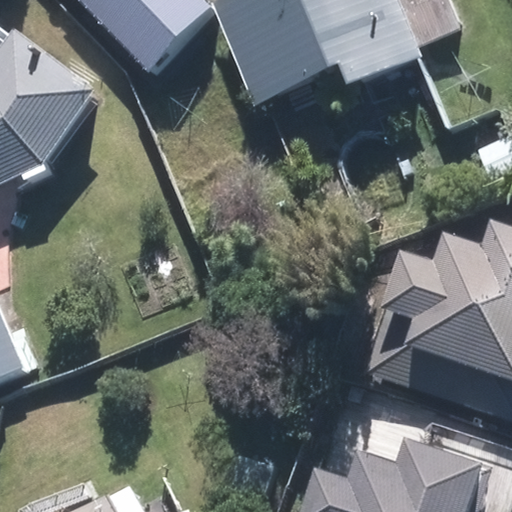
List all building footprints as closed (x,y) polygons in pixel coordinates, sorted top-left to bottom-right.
[(188,0),(70,0),(149,83),(212,24),(188,0)] [(247,0),(213,13),(253,118),(340,85),(348,106),(421,79),(413,58),(461,40),(446,0),(247,0)] [(0,198),(44,181),(95,106),(12,50),(0,67),(0,198)] [(511,239),(494,233),(485,257),(457,247),(454,256),(442,251),(436,269),(408,259),(405,269),(401,268),(381,325),(384,326),(366,379),(511,429),(511,239)] [(0,389),(28,378),(0,311),(0,389)] [(481,511),(493,481),(408,452),(400,476),(372,466),(369,474),(357,470),(351,488),(323,478),(320,488),(315,487),(306,511),(481,511)]
